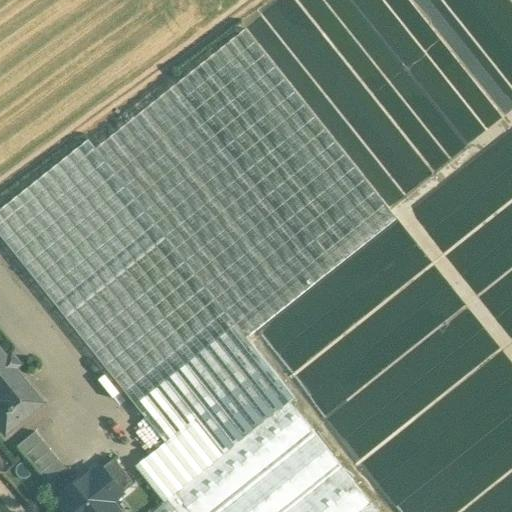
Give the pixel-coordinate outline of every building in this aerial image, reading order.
[(320,82),(348,123),(347,0),(272,0),(258,10),(279,41),(287,41),(299,59),(299,32),(310,48),(320,41),(330,41),(337,51),(337,64),(343,59),(343,74),(331,82),(320,82)] [(224,43),(94,146),(246,337),(376,234),(224,43)] [(511,132),(473,161),(483,174),(484,189),(461,207),(461,242),(455,242),(444,250),(477,294),(505,274),(511,273),(511,132)] [(94,146),(89,141),(0,211),(0,235),(166,443),(136,467),(165,503),(153,511),(359,511),(370,503),(289,403),(295,399),(246,337),(94,146)] [(370,281),(289,342),(300,405),(313,423),(348,396),(359,462),(363,461),(379,482),(401,465),(406,471),(461,489),(458,500),(464,507),(472,501),(467,494),(471,482),(485,486),(484,492),(511,470),(511,458),(498,440),(507,412),(504,398),(498,396),(489,384),(503,373),(500,359),(483,362),(497,351),(492,323),(482,325),(440,269),(370,281)] [(0,350),(0,400),(1,401),(25,381),(0,350)] [(1,401),(0,401),(0,427),(6,435),(8,433),(14,441),(29,428),(23,421),(44,403),(25,381),(1,401)] [(66,468),(35,432),(18,446),(48,483),(66,468)] [(121,453),(81,484),(81,483),(58,501),(67,511),(110,511),(106,506),(108,504),(100,493),(133,467),(121,453)] [(370,503),(359,511),(378,511),(371,503),(370,503)]
